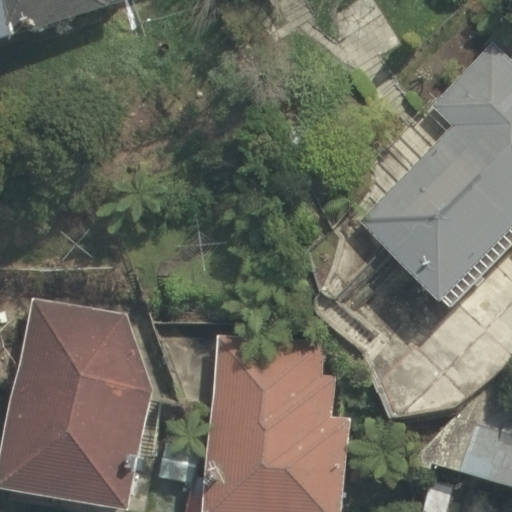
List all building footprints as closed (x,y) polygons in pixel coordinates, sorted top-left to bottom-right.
[(0,0),(0,44),(161,0),(0,0)] [(511,57),(494,40),(392,144),(409,160),(349,220),(442,312),(511,240),(511,57)] [(139,316),(43,302),(12,501),(93,511),(153,511),(168,398),(139,316)] [(332,348),(229,345),(224,511),(366,511),(369,420),(345,419),(346,379),(331,379),(332,348)] [(511,488),(511,379),(496,376),(409,461),(511,488)]
